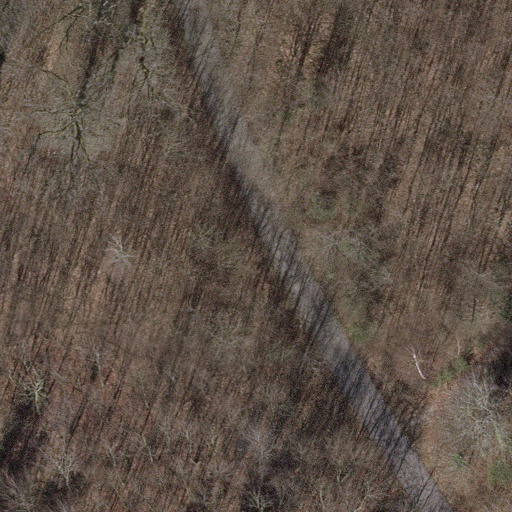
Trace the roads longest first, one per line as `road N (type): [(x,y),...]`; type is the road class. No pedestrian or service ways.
road 1 (track): [(437,511),(281,244),(193,0)]
road 2 (track): [(400,452),(511,349)]
